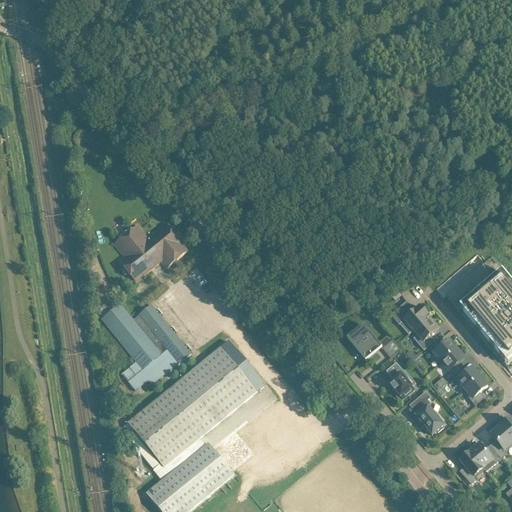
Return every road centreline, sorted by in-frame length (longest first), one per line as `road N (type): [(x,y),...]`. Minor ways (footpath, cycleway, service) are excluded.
road 1 (unclassified): [(413,480),(143,155)]
road 2 (track): [(250,94),(428,0)]
road 3 (unknown): [(200,277),(318,431)]
road 4 (residential): [(428,294),(511,392)]
road 5 (track): [(143,155),(250,94)]
